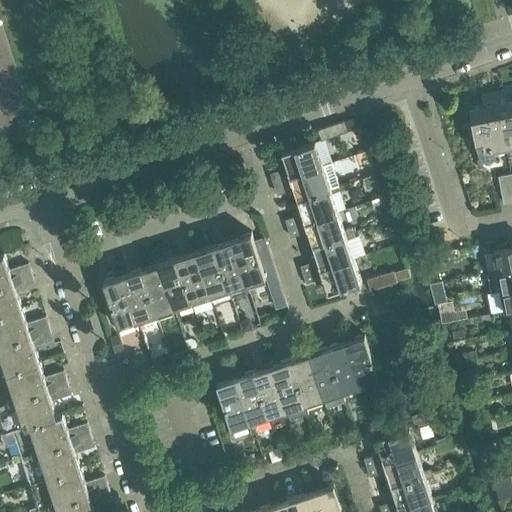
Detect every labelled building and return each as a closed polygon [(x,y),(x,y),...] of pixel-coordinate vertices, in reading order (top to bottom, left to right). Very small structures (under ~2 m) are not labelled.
[(495,90),(494,91),(504,137),(511,135),(511,96),(508,97),(506,88),(495,90)] [(504,137),(494,91),(482,93),(484,102),(470,105),(479,152),(495,149),(493,140),(495,139),(504,137)] [(319,127),(322,137),(323,137),(348,129),(344,119),(319,127)] [(331,160),(323,137),(322,137),(283,150),(287,161),(281,163),(282,167),(271,171),(274,179),(331,160)] [(295,186),(299,197),(331,187),(331,186),(338,183),(331,161),(274,180),(276,188),(288,184),(290,188),(295,186)] [(511,199),(511,178),(510,171),(498,174),(501,187),(503,201),(511,199)] [(286,217),(289,227),(339,210),(331,187),(299,197),(302,207),(296,209),(298,213),(286,217)] [(310,233),(314,245),(353,231),(352,226),(345,228),(339,210),(289,227),(292,235),(304,231),(305,234),(310,233)] [(375,225),(380,240),(394,235),(389,221),(375,225)] [(252,230),(234,236),(252,289),(270,283),(252,230)] [(301,263),(304,273),(354,257),(348,237),(354,235),(353,231),(314,245),(317,254),(312,255),(313,260),(301,263)] [(234,236),(216,242),(234,295),(252,289),(234,236)] [(216,242),(198,248),(216,301),(234,295),(216,242)] [(511,243),(492,247),(496,267),(496,268),(511,265),(511,243)] [(198,248),(180,255),(198,307),(216,301),(198,248)] [(448,249),(425,254),(427,264),(450,260),(448,249)] [(0,283),(33,273),(29,261),(11,267),(6,251),(0,252),(0,283)] [(180,255),(162,261),(179,314),(198,307),(180,255)] [(354,257),(304,273),(307,281),(319,277),(320,281),(325,279),(329,290),(362,279),(354,257)] [(162,261),(143,267),(161,320),(179,314),(162,261)] [(491,290),(501,288),(511,286),(511,265),(496,268),(496,267),(486,269),(491,290)] [(143,267),(125,273),(142,326),(161,320),(143,267)] [(398,279),(395,268),(368,277),(372,288),(398,279)] [(0,312),(24,305),(18,290),(37,284),(33,273),(0,283),(0,312)] [(142,326),(125,273),(105,279),(122,333),(142,326)] [(442,280),(431,283),(436,301),(446,298),(442,280)] [(505,309),(511,308),(511,307),(511,286),(501,288),(504,306),(505,309)] [(453,299),(440,301),(444,320),(469,315),(467,307),(455,309),(453,299)] [(0,341),(50,326),(46,314),(28,320),(24,305),(0,312),(0,341)] [(251,318),(242,321),(245,330),(254,327),(251,318)] [(0,371),(41,359),(36,343),(54,338),(50,326),(0,341),(0,371)] [(463,328),(452,330),(454,339),(464,337),(463,328)] [(366,332),(347,338),(364,391),(383,385),(366,332)] [(110,340),(114,353),(123,350),(119,338),(110,340)] [(347,338),(328,344),(346,397),(364,391),(347,338)] [(328,344),(310,350),(327,403),(346,397),(328,344)] [(310,350),(292,356),(310,409),(327,403),(310,350)] [(477,350),(463,352),(464,358),(478,355),(477,350)] [(292,356),(274,362),(292,415),(310,409),(292,356)] [(0,401),(68,380),(64,368),(46,374),(41,359),(0,371),(0,401)] [(274,362),(256,368),(273,421),(292,415),(274,362)] [(463,370),(464,379),(480,377),(478,367),(463,370)] [(256,368),(237,374),(255,427),(273,421),(256,368)] [(255,427),(237,374),(218,380),(236,433),(255,427)] [(0,408),(7,431),(12,429),(64,412),(64,410),(58,412),(54,398),(72,392),(68,380),(0,401),(0,408)] [(413,413),(416,423),(442,415),(439,405),(413,413)] [(13,453),(14,457),(91,432),(87,420),(69,426),(64,412),(12,429),(19,451),(13,453)] [(492,416),(480,419),(483,437),(496,435),(492,416)] [(365,457),(368,465),(418,449),(411,425),(377,436),(381,447),(376,449),(377,453),(365,457)] [(22,458),(30,481),(82,465),(77,450),(95,444),(91,432),(14,457),(15,461),(22,458)] [(389,473),(392,483),(433,470),(432,466),(424,468),(418,449),(368,465),(371,474),(382,471),(384,475),(389,473)] [(30,507),(32,511),(109,485),(105,473),(86,479),(82,465),(30,481),(37,505),(30,507)] [(380,503),(382,511),(384,511),(433,496),(427,477),(435,474),(433,470),(392,483),(396,494),(390,495),(392,499),(380,503)] [(344,511),(335,481),(316,488),(323,511),(344,511)] [(109,485),(32,511),(38,511),(40,511),(39,511),(96,511),(94,503),(112,497),(109,485)] [(511,487),(498,489),(499,498),(511,496),(511,487)] [(323,511),(316,488),(298,493),(304,511),(323,511)] [(304,511),(298,493),(280,499),(283,511),(304,511)] [(438,511),(433,496),(384,511),(438,511)] [(283,511),(280,499),(261,505),(263,511),(283,511)]
